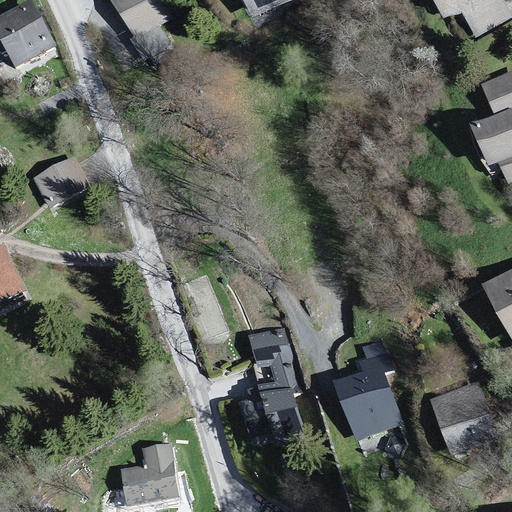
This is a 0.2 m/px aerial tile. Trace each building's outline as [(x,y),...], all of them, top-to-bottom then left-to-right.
[(169,24),(153,0),(124,0),(115,6),(139,43),(169,24)] [(300,0),(246,0),(259,23),(300,0)] [(511,23),(511,15),(502,0),(445,0),(462,27),(474,19),(486,40),(511,23)] [(63,56),(39,11),(2,30),(26,75),(63,56)] [(511,118),(511,81),(494,90),(508,120),(511,118)] [(511,126),(488,135),(504,177),(511,173),(511,126)] [(88,195),(74,168),(40,186),(53,212),(88,195)] [(0,319),(35,302),(14,259),(0,265),(0,319)] [(511,284),(495,294),(511,323),(511,284)] [(282,336),(272,338),(250,344),(258,374),(271,371),(276,392),(251,399),(254,411),(246,414),(255,448),(278,442),(282,455),(305,449),(284,365),(289,364),(282,336)] [(363,382),(338,392),(360,448),(402,429),(381,378),(389,374),(383,360),(359,370),(363,382)] [(503,443),(479,391),(438,409),(462,461),(503,443)] [(183,504),(175,452),(149,456),(152,473),(131,476),(137,511),(183,504)]
